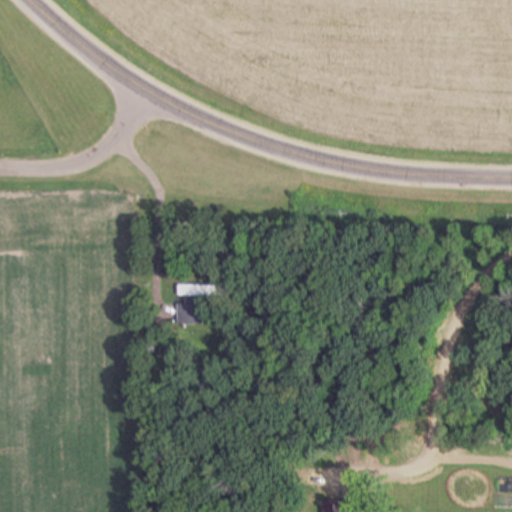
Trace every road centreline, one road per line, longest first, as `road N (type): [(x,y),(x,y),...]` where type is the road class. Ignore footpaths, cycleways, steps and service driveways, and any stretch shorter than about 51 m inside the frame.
road 1 (tertiary): [(511,172),(355,167),(212,122),(101,59),(33,0)]
road 2 (residential): [(0,166),(61,167),(92,155),(157,91)]
